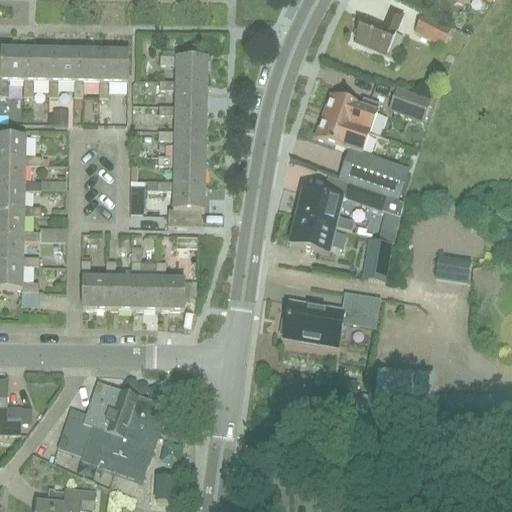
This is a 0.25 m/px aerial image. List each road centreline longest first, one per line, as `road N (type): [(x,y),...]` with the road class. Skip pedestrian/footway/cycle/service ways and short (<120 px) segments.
road 1 (secondary): [(231,363),(282,78),(319,0)]
road 2 (residential): [(231,363),(73,355)]
road 3 (residential): [(0,481),(69,392),(73,355)]
road 4 (unclassified): [(340,511),(219,451)]
